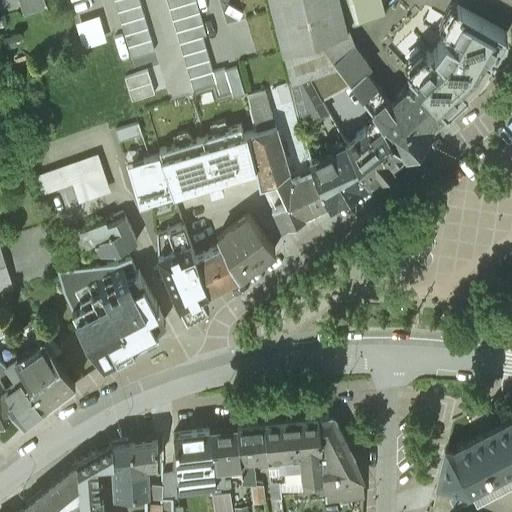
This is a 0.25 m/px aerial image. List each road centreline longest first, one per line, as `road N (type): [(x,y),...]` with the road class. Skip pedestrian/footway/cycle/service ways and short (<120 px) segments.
road 1 (residential): [(511,107),(393,205),(240,304),(221,324),(222,381)]
road 2 (residential): [(222,381),(153,400),(71,442),(0,502)]
road 3 (residential): [(388,361),(272,368),(222,381)]
road 4 (residential): [(387,511),(388,361)]
road 5 (residential): [(511,374),(388,361)]
